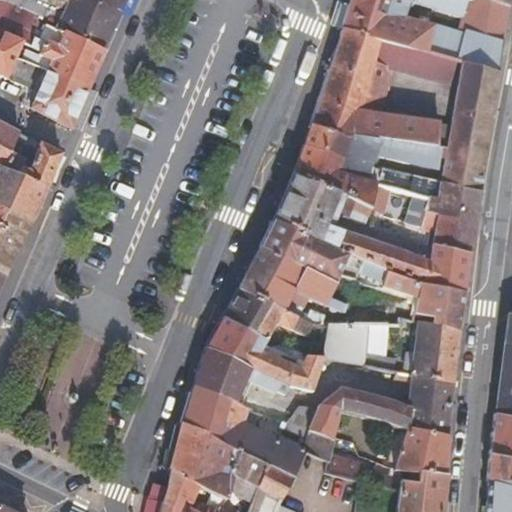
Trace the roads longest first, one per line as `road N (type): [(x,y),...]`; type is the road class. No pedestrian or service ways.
road 1 (residential): [(312,0),(120,488),(119,511)]
road 2 (residential): [(0,378),(156,0)]
road 3 (residential): [(466,511),(493,265)]
road 4 (residential): [(511,119),(493,265)]
